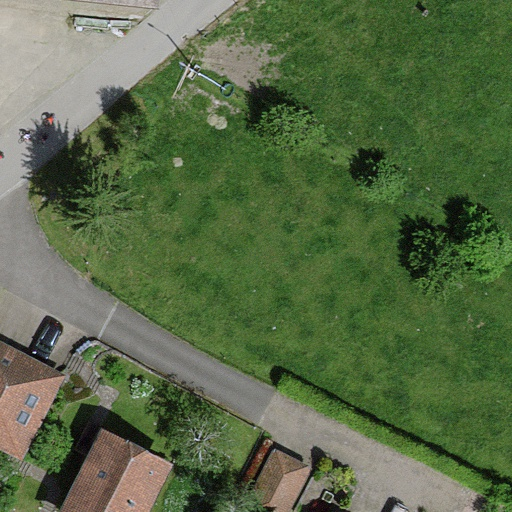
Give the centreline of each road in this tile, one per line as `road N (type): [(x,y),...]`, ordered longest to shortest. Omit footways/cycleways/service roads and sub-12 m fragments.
road 1 (residential): [(460,503),(47,295),(0,258)]
road 2 (residential): [(215,0),(0,160)]
